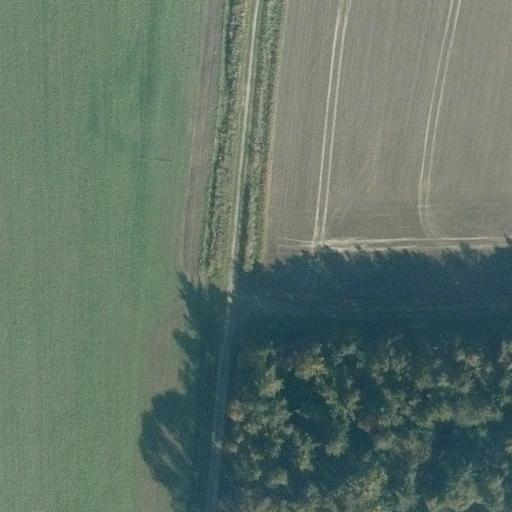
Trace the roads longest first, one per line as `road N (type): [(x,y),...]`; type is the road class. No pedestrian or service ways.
road 1 (track): [(230,318),(511,314)]
road 2 (track): [(230,318),(213,511)]
